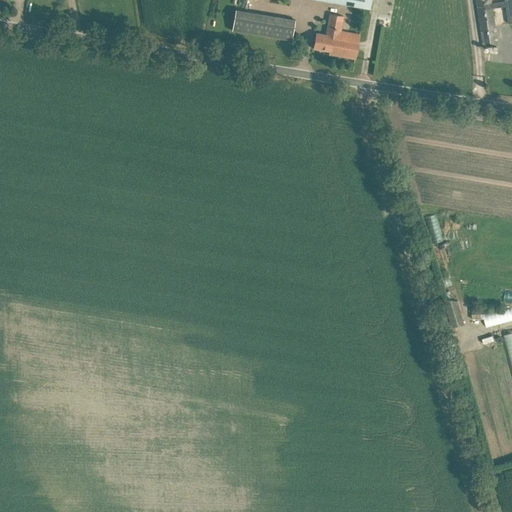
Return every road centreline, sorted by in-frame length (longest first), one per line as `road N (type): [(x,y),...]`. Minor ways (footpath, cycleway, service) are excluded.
road 1 (unclassified): [(511,109),(0,24)]
road 2 (track): [(369,86),(486,511)]
